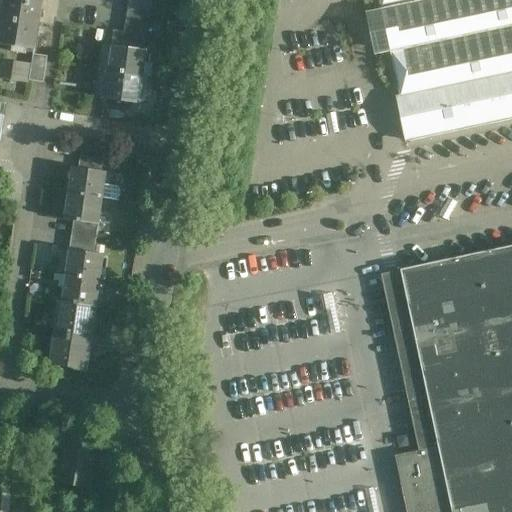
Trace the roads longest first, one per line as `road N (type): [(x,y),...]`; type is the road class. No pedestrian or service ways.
road 1 (residential): [(172,128),(42,107),(9,385)]
road 2 (unclassified): [(172,128),(149,258),(145,404)]
road 3 (residential): [(9,385),(145,404)]
road 4 (unclassified): [(199,0),(172,128)]
